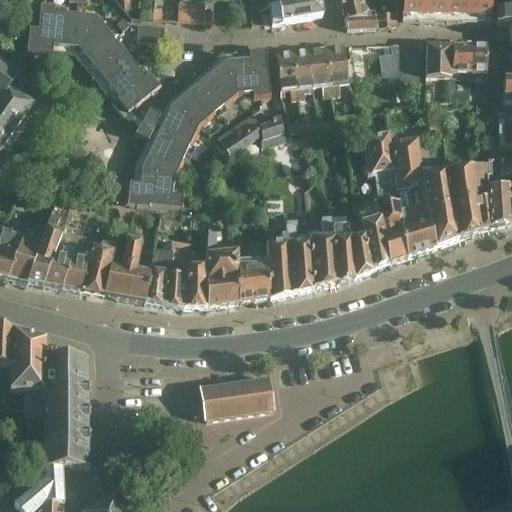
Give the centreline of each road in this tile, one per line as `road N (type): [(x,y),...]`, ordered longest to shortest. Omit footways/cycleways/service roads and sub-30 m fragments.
road 1 (residential): [(106,338),(240,344),(366,317),(511,266)]
road 2 (residential): [(121,133),(222,50),(333,41)]
road 3 (residential): [(39,0),(20,27),(18,56),(72,72),(121,133)]
road 4 (residential): [(76,511),(96,482),(106,338)]
road 5 (residential): [(121,133),(116,256)]
